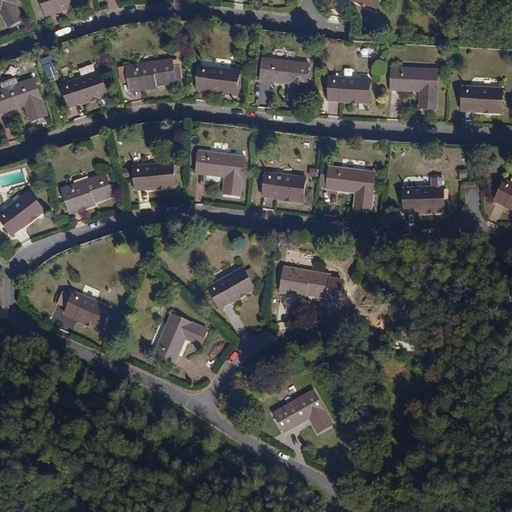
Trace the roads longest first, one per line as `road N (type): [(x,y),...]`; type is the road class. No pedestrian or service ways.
road 1 (residential): [(201,410),(29,326),(12,298),(16,274),(36,249),(141,214),(190,209),(358,229),(511,234)]
road 2 (residential): [(0,159),(182,111),(511,135)]
road 3 (residential): [(0,64),(136,18),(180,14),(348,30)]
road 4 (residential): [(343,511),(337,494),(201,410)]
